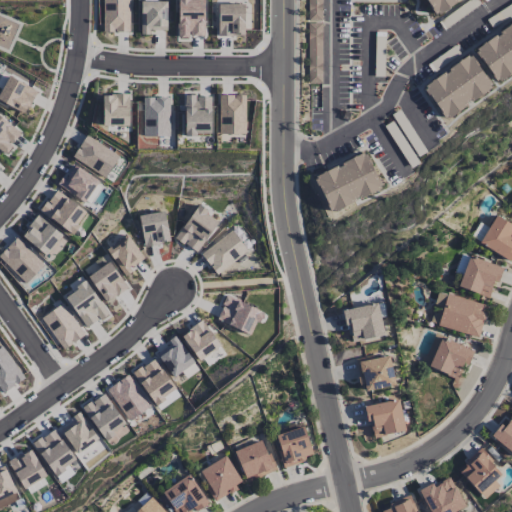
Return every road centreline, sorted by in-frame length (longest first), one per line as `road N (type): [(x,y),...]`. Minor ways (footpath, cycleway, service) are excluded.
road 1 (residential): [(287,0),(288,207),(354,511)]
road 2 (residential): [(252,511),(433,452),(486,400),(511,342)]
road 3 (residential): [(334,141),(378,114),(413,66),(505,0)]
road 4 (residential): [(0,427),(175,290)]
road 5 (residential): [(74,54),(156,66),(287,65)]
road 6 (residential): [(424,58),(401,27),(370,23),(368,120)]
road 7 (residential): [(332,0),(334,141),(318,147)]
road 8 (residential): [(73,74),(49,135),(0,207)]
